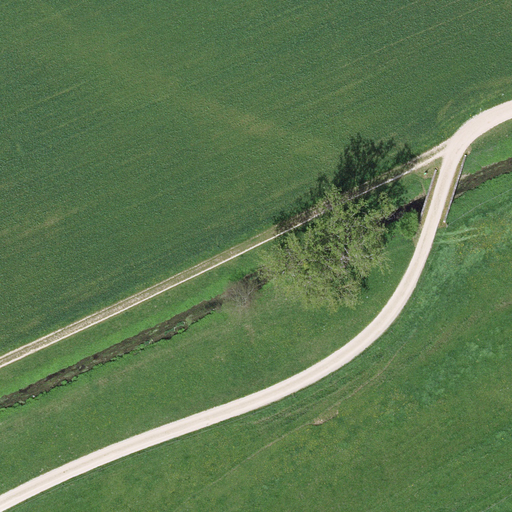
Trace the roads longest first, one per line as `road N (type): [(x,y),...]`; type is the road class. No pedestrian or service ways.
road 1 (track): [(511,108),(463,135),(405,291),(377,330),(282,390),(127,444),(0,502)]
road 2 (track): [(0,360),(463,135)]
